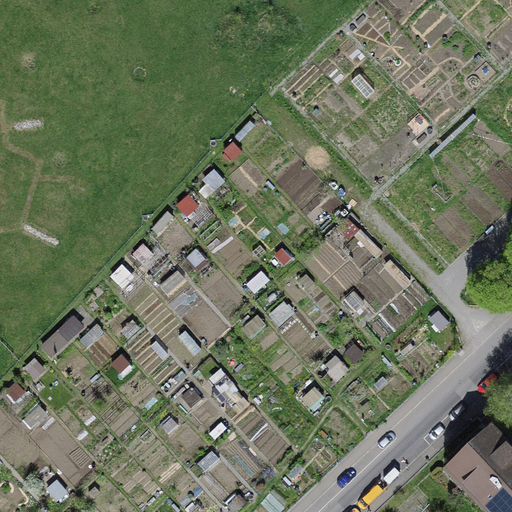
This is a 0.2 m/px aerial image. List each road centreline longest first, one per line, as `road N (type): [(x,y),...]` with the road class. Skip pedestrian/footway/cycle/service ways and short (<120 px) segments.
road 1 (track): [(498,354),(260,105)]
road 2 (residential): [(331,511),(511,341)]
